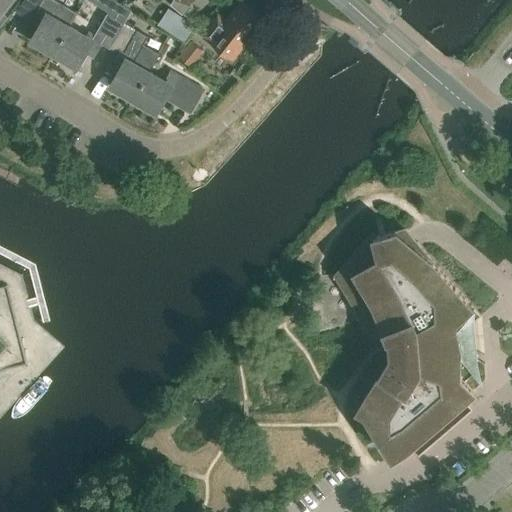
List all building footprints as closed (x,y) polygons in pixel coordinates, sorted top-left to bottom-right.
[(0,0),(0,16),(12,0),(0,0)] [(31,40),(53,53),(69,27),(77,12),(57,0),(24,0),(15,11),(31,20),(31,21),(32,21),(35,17),(42,21),(31,40)] [(192,0),(173,0),(171,4),(181,13),(192,0)] [(250,8),(241,1),(225,22),(217,16),(202,35),(231,59),(242,45),(244,46),(251,37),(250,36),(263,19),(260,16),(260,14),(253,8),(250,8)] [(69,27),(53,53),(77,67),(85,52),(93,56),(101,42),(109,46),(123,23),(107,13),(93,36),(88,33),(86,37),(69,27)] [(123,23),(109,46),(119,52),(110,66),(118,71),(110,86),(133,99),(148,72),(158,54),(143,45),(132,39),(137,31),(123,23)] [(203,51),(191,41),(179,56),(191,66),(203,51)] [(164,82),(148,72),(133,99),(156,112),(164,97),(190,112),(202,90),(170,72),(164,82)] [(480,316),(404,227),(375,235),(371,232),(335,275),(354,306),(363,326),(390,337),(391,353),(357,409),(365,414),(391,457),(406,448),(485,379),(480,316)]
